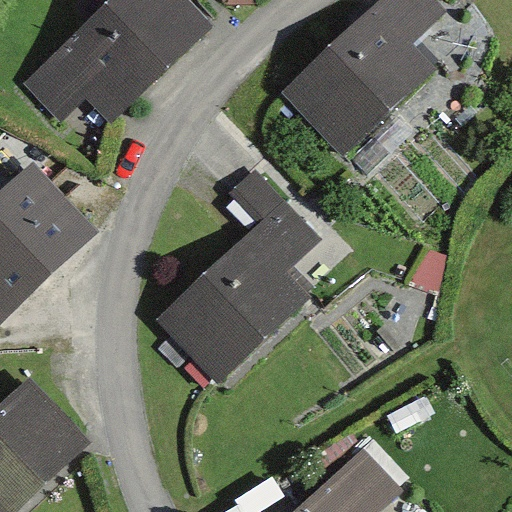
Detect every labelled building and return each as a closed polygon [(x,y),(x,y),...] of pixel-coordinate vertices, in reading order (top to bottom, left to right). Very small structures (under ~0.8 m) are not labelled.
[(233,29),(205,0),(124,0),(39,80),(77,119),(97,100),(126,130),(233,29)] [(465,19),(446,0),(398,0),(303,91),(378,170),(398,151),(386,139),(461,67),(439,44),(465,19)] [(109,233),(42,160),(0,198),(0,318),(7,326),(109,233)] [(329,237),(259,171),(228,204),(262,236),(176,326),(241,387),(325,299),(296,271),(329,237)] [(0,511),(25,511),(90,452),(29,387),(0,413),(0,511)] [(405,511),(414,498),(373,454),(308,511),(405,511)]
